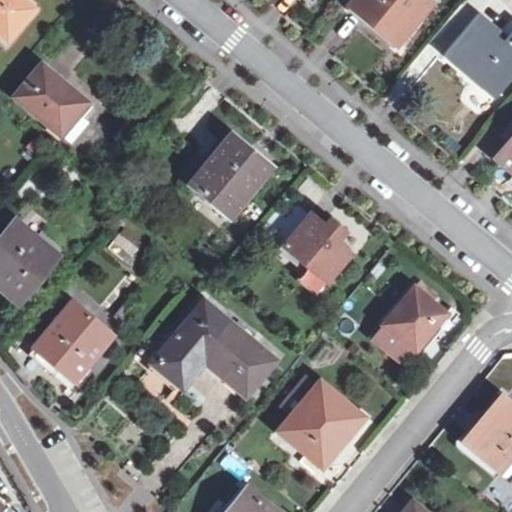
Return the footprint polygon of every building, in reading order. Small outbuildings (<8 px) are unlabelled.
[(34,11),(20,0),(0,0),(0,25),(3,22),(16,33),(34,11)] [(417,0),(354,0),(346,10),(365,26),(368,22),(396,45),(428,8),(417,0)] [(476,14),(444,53),(479,82),(481,79),(497,92),(511,74),(511,21),(501,35),(476,14)] [(0,25),(0,36),(8,42),(16,33),(3,22),(0,25)] [(41,67),(14,99),(60,137),(78,116),(67,107),(76,96),(41,67)] [(67,107),(78,116),(87,105),(76,96),(67,107)] [(78,116),(60,137),(72,145),(89,125),(78,116)] [(230,137),(189,187),(230,221),(271,172),(230,137)] [(511,140),(498,157),(511,169),(511,140)] [(322,225),(309,214),(282,247),(287,252),(283,256),(300,270),(304,266),(327,285),(351,256),(338,244),(346,235),(327,219),(322,225)] [(13,225),(0,239),(0,282),(22,300),(27,304),(46,280),(41,276),(56,259),(13,225)] [(121,232),(106,248),(125,265),(140,249),(121,232)] [(0,282),(0,289),(18,305),(22,300),(0,282)] [(426,339),(437,326),(431,320),(439,310),(414,288),(371,340),(398,362),(410,348),(415,352),(426,339)] [(121,309),(129,316),(136,308),(128,301),(121,309)] [(71,304),(35,347),(75,381),(87,366),(111,337),(71,304)] [(165,352),(153,367),(185,394),(204,371),(206,373),(209,370),(214,364),(236,383),(231,388),(244,399),(273,365),(247,343),(251,338),(236,325),(231,330),(202,306),(176,337),(172,334),(160,348),(165,352)] [(121,309),(113,319),(122,325),(129,316),(121,309)] [(431,320),(437,326),(426,339),(430,342),(450,319),(439,310),(431,320)] [(75,381),(35,347),(29,355),(57,379),(60,374),(79,390),(94,371),(87,366),(75,381)] [(214,364),(209,370),(231,388),(236,383),(214,364)] [(60,374),(57,379),(66,387),(63,391),(72,398),(79,390),(60,374)] [(292,418),(318,385),(306,374),(279,407),(292,418)] [(320,383),(318,385),(292,418),(281,431),(322,464),(362,416),(320,383)] [(464,443),(500,473),(511,458),(511,403),(503,396),(464,443)] [(511,482),(511,458),(500,473),(511,482)] [(271,511),(272,511),(245,489),(225,511),(271,511)] [(0,511),(6,511),(12,505),(0,495),(0,511)]
